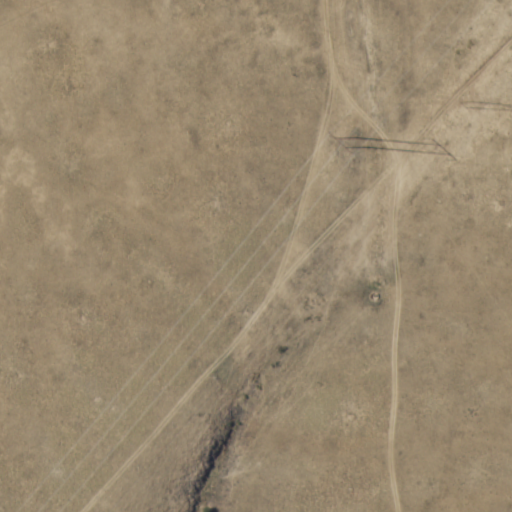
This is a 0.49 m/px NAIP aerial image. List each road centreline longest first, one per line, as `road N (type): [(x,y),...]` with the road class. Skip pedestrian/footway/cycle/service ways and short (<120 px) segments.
road 1 (residential): [(15,511),(114,401),(219,243),(239,149),(239,0)]
road 2 (track): [(511,37),(401,148),(393,177),(401,511)]
road 3 (track): [(393,177),(377,181),(292,260),(81,511)]
road 4 (track): [(401,148),(343,82),(329,0)]
